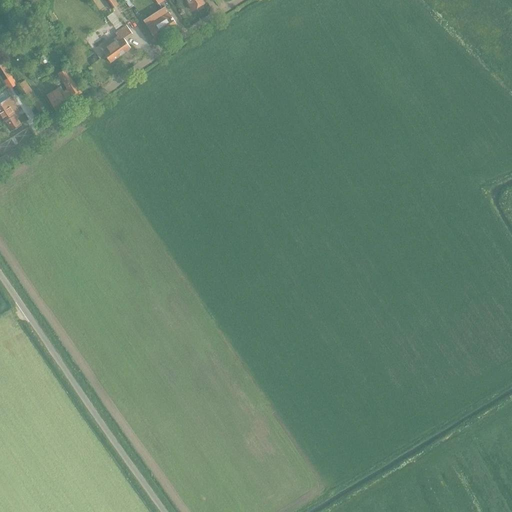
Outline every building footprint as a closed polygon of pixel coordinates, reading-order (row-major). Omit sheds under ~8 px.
[(104,0),(110,9),(117,4),(114,0),(104,0)] [(153,19),(145,23),(149,29),(155,38),(177,24),(168,12),(165,6),(167,5),(163,0),(156,0),(162,8),(150,15),(153,19)] [(202,0),(185,0),(192,10),(204,3),(202,0)] [(53,12),(49,14),(53,21),(57,18),(53,12)] [(100,48),(110,61),(130,47),(124,39),(132,33),(126,25),(115,32),(117,36),(100,48)] [(0,62),(0,74),(3,80),(11,75),(2,61),(0,62)] [(54,88),(42,95),(52,110),(72,98),(71,96),(76,93),(72,86),(74,85),(62,67),(54,73),(64,90),(58,94),(54,88)] [(19,84),(24,91),(37,112),(43,108),(29,88),(24,80),(19,84)] [(100,83),(103,91),(111,87),(108,80),(100,83)] [(17,113),(19,111),(10,96),(0,102),(0,116),(3,121),(4,120),(11,131),(21,124),(17,117),(19,116),(17,113)]
